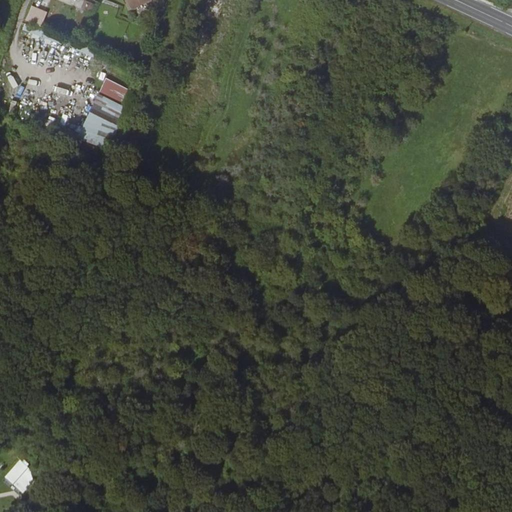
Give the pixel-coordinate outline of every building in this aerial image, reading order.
[(83,0),(81,8),(93,13),(97,5),(86,0),(83,0)] [(154,0),(125,0),(132,11),(154,0)] [(41,28),(47,12),(32,6),(26,22),(41,28)] [(132,92),(105,79),(77,138),(108,153),(128,111),(124,109),(132,92)] [(22,495),(38,475),(18,460),(3,480),(22,495)]
